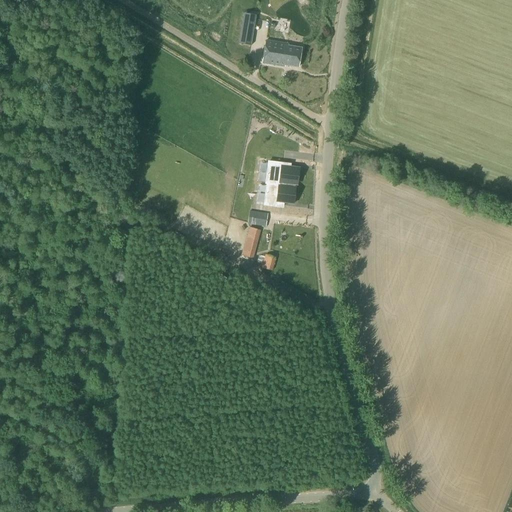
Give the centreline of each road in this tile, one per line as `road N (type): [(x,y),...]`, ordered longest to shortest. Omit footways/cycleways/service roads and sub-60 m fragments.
road 1 (tertiary): [(375,494),(324,258),(329,129),(347,0)]
road 2 (tertiary): [(133,511),(375,494)]
